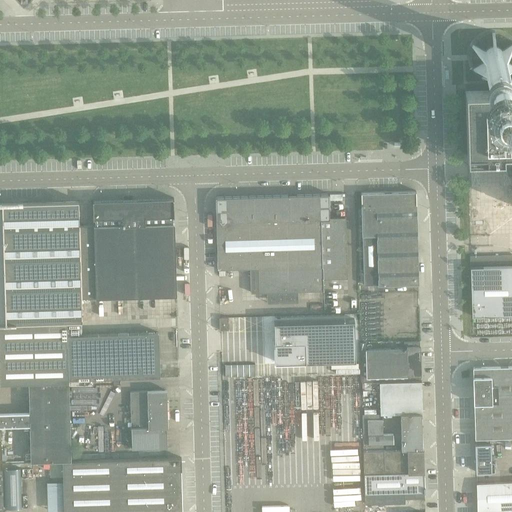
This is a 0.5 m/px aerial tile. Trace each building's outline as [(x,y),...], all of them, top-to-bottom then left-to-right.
[(489,77),(492,77),(492,90),(498,90),(498,77),(500,76),(502,76),(505,74),(507,73),(509,71),(510,70),(511,68),(511,67),(511,46),(510,44),(509,42),(507,41),(505,39),(502,38),(500,37),(498,37),(495,37),(493,37),(490,37),(488,38),(485,39),(483,40),(481,41),(479,43),(478,45),(476,47),(475,49),(475,52),(474,54),(474,56),(474,59),(474,61),(475,64),(476,66),(477,68),(479,70),(481,72),(483,74),(485,75),(487,76),(489,77)] [(511,89),(498,90),(492,90),(465,91),(467,159),(504,157),(503,151),(511,150),(511,89)] [(416,191),(361,193),(361,205),(362,205),(363,235),(377,235),(379,285),(419,284),(416,204),(417,204),(416,191)] [(329,194),(216,197),(218,270),(274,268),(275,303),(298,302),(298,291),(324,290),(323,279),(348,278),(346,217),(330,218),(329,205),(329,201),(329,194)] [(174,198),(94,200),(93,200),(93,218),(95,218),(95,226),(79,226),(81,297),(81,298),(176,295),(174,224),(173,224),(173,216),(175,216),(174,198)] [(81,297),(79,226),(79,201),(0,203),(0,382),(0,383),(0,371),(0,323),(67,321),(82,320),(81,298),(81,297)] [(511,265),(471,266),(472,315),(511,314),(511,265)] [(228,318),(219,318),(220,330),(229,330),(228,318)] [(354,319),(274,322),(275,362),(355,360),(354,319)] [(160,379),(159,336),(159,333),(68,336),(67,321),(0,323),(0,371),(0,383),(0,384),(29,383),(69,382),(160,379)] [(402,349),(361,350),(361,363),(362,383),(380,382),(421,381),(420,341),(404,342),(404,348),(402,348),(402,349)] [(511,366),(473,368),(475,439),(476,439),(490,438),(511,437),(511,366)] [(422,381),(421,381),(380,382),(381,414),(383,414),(401,414),(422,413),(423,413),(422,381)] [(71,461),(69,382),(29,383),(30,412),(0,412),(0,427),(1,427),(30,426),(31,462),(63,461),(71,461)] [(132,449),(167,448),(167,428),(168,428),(168,409),(169,409),(169,401),(167,401),(167,390),(147,391),(130,392),(132,449)] [(422,413),(401,414),(401,422),(401,434),(401,441),(402,450),(423,449),(422,440),(422,413)] [(363,415),(364,451),(384,450),(383,443),(393,443),(393,434),(383,435),(383,414),(381,414),(363,415)] [(490,438),(476,439),(476,444),(475,444),(476,472),(494,471),(494,462),(491,462),(490,438)] [(424,468),(424,449),(423,449),(402,450),(384,450),(364,451),(365,481),(365,494),(425,492),(424,472),(424,468)] [(181,458),(168,458),(71,461),(63,461),(64,511),(132,511),(183,510),(182,470),(181,458)] [(20,465),(4,465),(5,505),(21,505),(20,465)] [(63,481),(47,481),(48,511),(64,510),(63,481)] [(511,511),(511,482),(477,484),(477,511),(511,511)]
